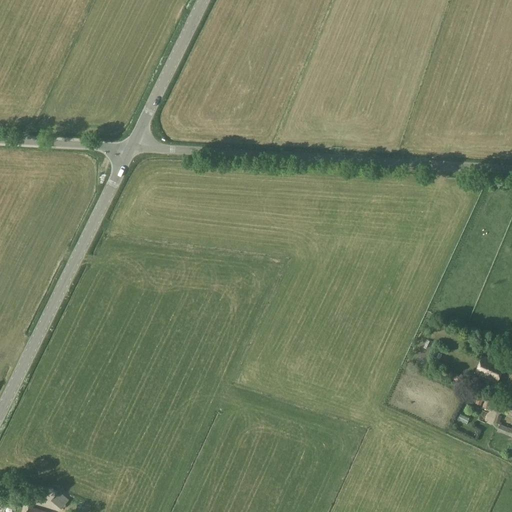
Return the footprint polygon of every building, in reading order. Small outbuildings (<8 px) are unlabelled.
[(475,373),(496,382),(504,366),(483,356),(475,373)] [(454,372),(451,378),(464,384),(467,378),(454,372)] [(489,409),(493,397),(487,394),(483,406),(489,409)] [(511,415),(511,404),(503,401),(499,411),(511,415)] [(497,431),(511,437),(511,436),(511,428),(500,424),(497,431)] [(58,507),(66,499),(56,489),(47,498),(58,507)]
